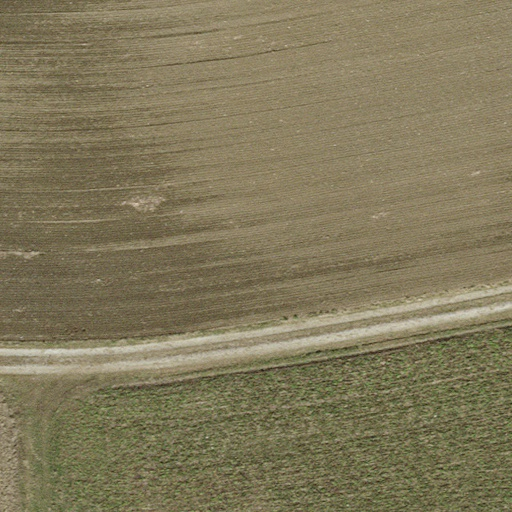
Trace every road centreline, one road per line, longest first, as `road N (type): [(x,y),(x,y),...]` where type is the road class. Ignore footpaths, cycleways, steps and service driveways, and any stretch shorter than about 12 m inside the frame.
road 1 (track): [(0,363),(55,365),(511,285)]
road 2 (track): [(55,365),(59,511)]
